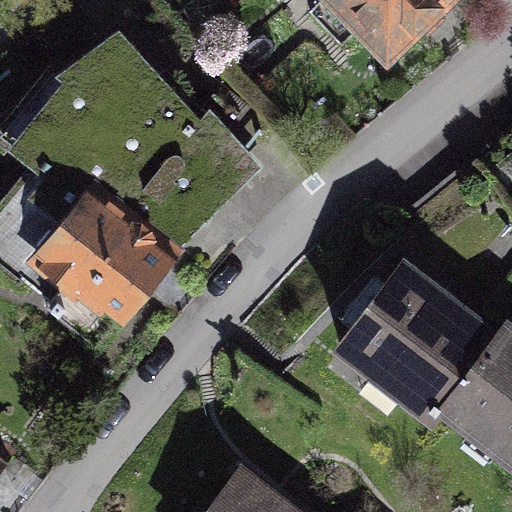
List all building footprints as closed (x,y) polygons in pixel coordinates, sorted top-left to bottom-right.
[(318,0),(305,13),(386,93),(479,0),(318,0)] [(180,265),(83,191),(22,270),(119,344),(180,265)] [(407,269),(332,365),(420,434),(432,420),(511,481),(511,324),(509,322),(496,338),(407,269)] [(0,481),(13,463),(0,454),(0,481)] [(272,511),(237,485),(216,511),(272,511)]
